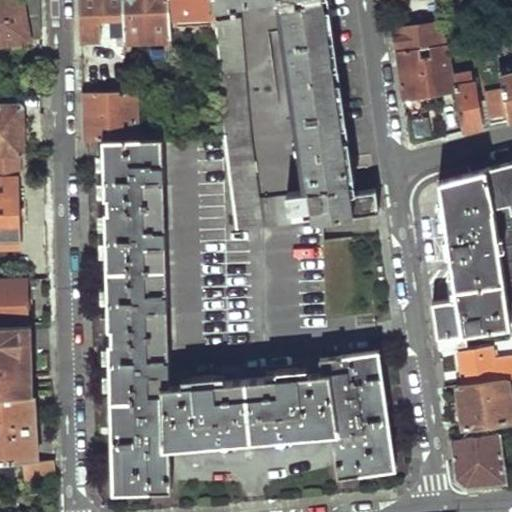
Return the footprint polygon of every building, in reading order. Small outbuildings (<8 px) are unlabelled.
[(0,0),(0,45),(39,39),(38,13),(37,0),(0,0)] [(77,0),(79,42),(100,42),(99,30),(108,30),(108,18),(122,17),(121,0),(77,0)] [(121,0),(122,17),(123,40),(163,38),(164,48),(170,47),(169,25),(167,0),(121,0)] [(167,0),(169,25),(177,25),(176,17),(213,14),(212,6),(211,0),(167,0)] [(211,0),(212,6),(249,0),(279,0),(280,4),(283,4),(310,190),(288,192),(288,197),(259,201),(240,18),(213,21),(219,87),(223,135),(236,230),(292,224),(290,211),(312,208),(314,221),(374,213),(378,211),(374,188),(350,193),(322,0),(211,0)] [(439,0),(430,0),(434,23),(443,22),(439,0)] [(434,23),(393,29),(396,52),(446,44),(443,22),(434,23)] [(511,27),(493,31),(496,55),(511,51),(511,27)] [(399,74),(403,100),(454,93),(451,72),(446,44),(396,52),(399,74)] [(502,90),(507,122),(511,120),(511,62),(498,65),(502,90)] [(451,72),(454,93),(461,134),(479,129),(474,95),(469,69),(451,72)] [(81,117),(82,141),(100,140),(136,138),(134,90),(80,92),(81,117)] [(502,90),(485,93),(490,127),(507,122),(502,90)] [(485,93),(474,95),(479,129),(490,127),(485,93)] [(0,107),(0,156),(17,155),(20,155),(18,107),(0,107)] [(431,133),(429,117),(413,119),(416,135),(431,133)] [(100,140),(112,493),(170,493),(171,449),(163,449),(162,439),(192,438),(309,427),(337,425),(339,433),(332,434),(336,478),(395,469),(378,350),(320,359),(321,374),(299,375),(298,367),(276,370),(276,378),(214,382),(213,376),(192,378),(193,384),(169,386),(163,137),(136,138),(100,140)] [(0,156),(0,176),(17,176),(17,155),(0,156)] [(449,255),(456,299),(432,303),(437,338),(464,334),(511,326),(511,325),(511,161),(504,163),(439,180),(446,238),(443,239),(445,256),(449,255)] [(0,183),(0,243),(21,242),(19,183),(0,183)] [(0,324),(28,323),(25,279),(19,280),(0,280),(0,324)] [(0,324),(0,398),(35,396),(34,386),(18,386),(18,373),(34,373),(32,323),(28,323),(0,324)] [(437,338),(439,352),(466,347),(464,334),(437,338)] [(459,355),(464,386),(506,378),(511,377),(511,358),(494,361),(492,350),(459,355)] [(34,386),(34,373),(18,373),(18,386),(34,386)] [(458,388),(464,430),(511,420),(511,410),(506,378),(464,386),(458,388)] [(0,398),(0,465),(29,463),(39,462),(36,396),(35,396),(0,398)] [(309,427),(192,438),(194,453),(309,443),(309,427)] [(451,442),(457,479),(463,486),(482,485),(504,483),(498,434),(451,442)] [(29,463),(29,478),(54,477),(53,461),(39,462),(29,463)]
